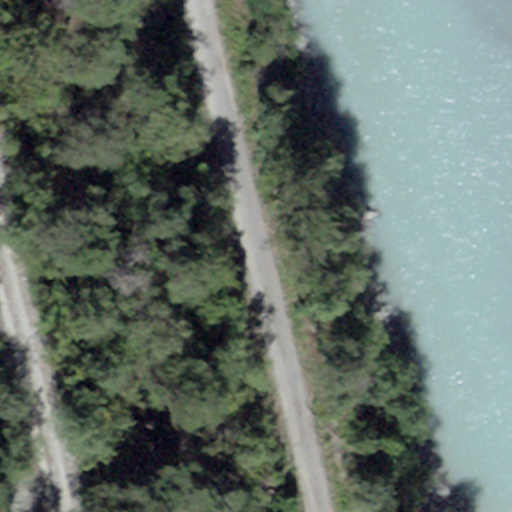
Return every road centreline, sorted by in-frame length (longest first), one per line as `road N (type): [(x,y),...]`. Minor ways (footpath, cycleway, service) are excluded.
road 1 (track): [(205,0),(326,511)]
road 2 (track): [(0,100),(21,280),(77,511)]
